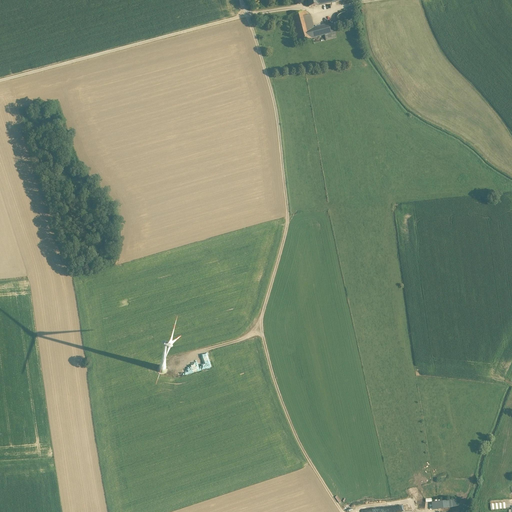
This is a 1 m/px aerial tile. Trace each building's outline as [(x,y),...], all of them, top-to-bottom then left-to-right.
[(304,12),(289,15),(297,43),(311,39),(309,30),(305,16),(305,15),(304,12)] [(349,23),(350,21),(349,18),(348,16),(345,14),(343,14),(340,14),(338,16),(337,18),(336,20),(337,23),(338,25),(340,27),(343,27),(345,27),(348,25),(349,23)] [(310,15),(305,16),(309,30),(313,28),(310,15)] [(313,28),(309,30),(311,39),(324,35),(326,41),(336,38),(332,23),(313,28)] [(511,499),(490,501),(491,510),(511,509),(511,508),(511,507),(511,499)]
